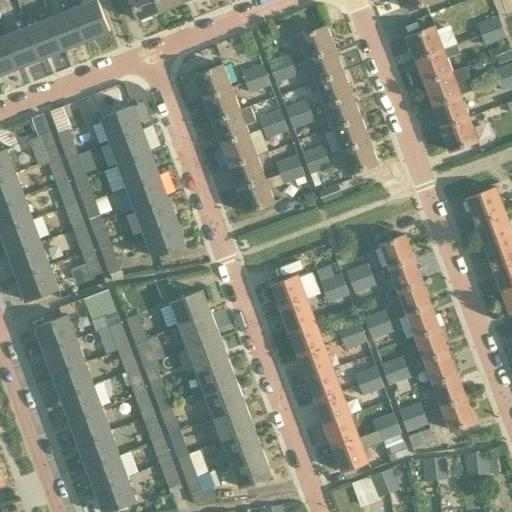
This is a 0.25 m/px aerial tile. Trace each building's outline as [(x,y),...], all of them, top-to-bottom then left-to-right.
[(74,10),(86,42),(110,33),(97,0),(74,10)] [(157,0),(129,0),(139,22),(163,12),(157,0)] [(157,0),(163,12),(185,3),(184,0),(157,0)] [(404,0),(409,10),(434,1),(433,0),(404,0)] [(74,10),(51,19),(63,51),(86,42),(74,10)] [(477,24),(482,36),(503,28),(498,16),(477,24)] [(63,51),(51,19),(28,28),(40,60),(63,51)] [(298,37),(307,60),(336,49),(327,26),(298,37)] [(415,60),(444,49),(435,26),(406,37),(415,60)] [(5,37),(17,69),(40,60),(28,28),(5,37)] [(503,28),(482,36),(485,45),(507,37),(503,28)] [(0,75),(17,69),(5,37),(0,38),(0,75)] [(336,49),(307,60),(315,83),(344,72),(336,49)] [(415,60),(423,83),(452,72),(444,49),(415,60)] [(511,58),(511,51),(511,50),(496,56),(499,64),(511,58)] [(268,61),(272,73),(294,65),(289,53),(268,61)] [(511,62),(494,69),(499,81),(511,76),(511,62)] [(242,71),(246,83),(267,75),(263,63),(242,71)] [(194,76),(203,99),(232,89),(223,65),(194,76)] [(294,65),(272,73),(276,83),(297,75),(294,65)] [(344,72),(315,83),(324,106),(353,95),(344,72)] [(458,87),(452,72),(423,83),(432,106),(461,95),(472,91),(469,83),(458,87)] [(267,75),(246,83),(250,93),(271,85),(267,75)] [(511,76),(499,81),(503,91),(511,87),(511,76)] [(232,89),(203,99),(211,122),(240,111),(232,89)] [(353,95),(324,106),(332,129),(361,118),(353,95)] [(461,95),(432,106),(440,128),(469,118),(461,95)] [(285,106),(290,119),(311,111),(306,98),(285,106)] [(109,141),(141,129),(132,106),(100,118),(109,141)] [(251,107),(240,111),(211,122),(220,145),(249,134),(246,126),(257,122),(251,107)] [(259,117),(263,129),(284,121),(279,109),(259,117)] [(311,111),(290,119),(293,129),(314,120),(311,111)] [(341,151),(370,141),(361,118),(332,129),(341,151)] [(478,141),(469,118),(440,128),(449,152),(478,141)] [(284,121),(263,129),(267,139),(288,131),(284,121)] [(58,133),(67,157),(78,153),(69,129),(58,133)] [(109,141),(118,165),(150,153),(141,129),(109,141)] [(48,161),(60,157),(50,132),(29,139),(39,164),(48,161)] [(220,145),(228,167),(257,157),(249,134),(220,145)] [(379,164),(370,141),(341,151),(350,175),(379,164)] [(306,164),(328,156),(323,144),(302,152),(306,164)] [(0,151),(0,178),(15,173),(6,150),(0,151)] [(78,153),(67,157),(75,181),(87,176),(78,153)] [(150,153),(118,165),(126,188),(159,176),(150,153)] [(280,174),(301,166),(297,154),(276,163),(280,174)] [(328,156),(306,164),(310,174),(331,166),(328,156)] [(68,180),(60,157),(48,161),(56,184),(68,180)] [(257,157),(228,167),(236,190),(265,179),(257,157)] [(305,176),(301,166),(280,174),(268,178),(272,189),(284,184),(284,185),(295,180),(304,177),(305,176)] [(0,205),(23,197),(15,173),(0,178),(0,205)] [(87,176),(75,181),(84,204),(95,199),(87,176)] [(159,176),(126,188),(135,211),(167,199),(159,176)] [(306,182),(304,177),(295,180),(297,186),(306,182)] [(274,203),(265,179),(236,190),(245,213),(274,203)] [(68,180),(56,184),(65,208),(77,203),(68,180)] [(338,183),(319,191),(323,203),(343,195),(338,183)] [(466,199),(475,222),(504,211),(495,188),(466,199)] [(0,205),(0,231),(32,220),(23,197),(0,205)] [(95,199),(84,204),(92,227),(104,223),(95,199)] [(167,199),(135,211),(144,234),(176,222),(167,199)] [(77,203),(65,208),(73,231),(85,226),(77,203)] [(511,232),(504,211),(475,222),(484,245),(511,234),(511,232)] [(32,220),(0,231),(9,255),(40,243),(32,220)] [(176,222),(144,234),(153,258),(185,246),(176,222)] [(104,223),(92,227),(101,250),(113,246),(104,223)] [(85,226),(73,231),(82,254),(94,250),(85,226)] [(511,234),(484,245),(492,268),(511,260),(511,234)] [(388,268),(413,259),(404,235),(379,244),(388,268)] [(40,243),(9,255),(17,278),(49,266),(40,243)] [(113,246),(101,250),(110,274),(122,270),(113,246)] [(94,250),(82,254),(86,264),(71,269),(76,284),(91,279),(90,277),(103,273),(94,250)] [(388,268),(397,291),(422,282),(413,259),(388,268)] [(511,260),(492,268),(501,290),(511,285),(511,260)] [(346,271),(351,283),(372,274),(368,263),(346,271)] [(49,266),(17,278),(26,302),(58,290),(49,266)] [(122,270),(110,274),(112,281),(125,279),(122,270)] [(272,286),(281,309),(306,300),(306,299),(320,293),(312,272),(297,277),(297,276),(272,286)] [(324,293),(346,285),(342,273),(320,281),(324,293)] [(372,274),(351,283),(355,293),(376,285),(372,274)] [(422,282),(397,291),(406,314),(431,305),(422,282)] [(350,295),(346,285),(324,293),(328,303),(350,295)] [(511,285),(501,290),(510,314),(511,312),(511,285)] [(109,326),(110,327),(121,323),(112,298),(109,289),(84,299),(91,320),(92,320),(97,331),(109,326)] [(178,327),(211,315),(202,291),(169,304),(178,327)] [(306,300),(281,309),(290,333),(315,323),(306,300)] [(406,314),(415,337),(440,328),(431,305),(406,314)] [(338,327),(342,340),(363,332),(359,320),(355,321),(350,308),(327,317),(331,330),(338,327)] [(364,317),(368,329),(390,321),(385,309),(364,317)] [(135,343),(147,339),(138,314),(126,318),(135,343)] [(178,327),(187,350),(219,338),(211,315),(178,327)] [(35,327),(44,351),(76,339),(68,316),(35,327)] [(390,321),(368,329),(372,339),(394,331),(390,321)] [(121,323),(110,327),(118,350),(130,346),(121,323)] [(315,323),(290,333),(299,356),(323,347),(315,323)] [(423,361),(448,351),(440,328),(415,337),(423,361)] [(363,332),(342,340),(345,349),(366,342),(363,332)] [(219,338),(187,350),(195,373),(228,361),(219,338)] [(76,339),(44,351),(52,374),(85,362),(76,339)] [(144,366),(156,362),(147,339),(135,343),(144,366)] [(130,346),(118,350),(126,373),(138,369),(130,346)] [(323,347),(299,356),(308,379),(332,370),(323,347)] [(423,361),(432,384),(457,374),(448,351),(423,361)] [(381,364),(385,375),(407,367),(403,355),(381,364)] [(228,361),(195,373),(204,396),(237,383),(228,361)] [(85,362),(52,374),(61,397),(93,385),(85,362)] [(164,385),(156,362),(144,366),(152,389),(164,385)] [(359,386),(381,378),(376,366),(355,374),(359,386)] [(407,367),(385,375),(389,386),(411,378),(407,367)] [(138,369),(126,373),(135,396),(147,392),(138,369)] [(316,402),(341,393),(332,370),(308,379),(316,402)] [(457,374),(432,384),(441,407),(466,397),(457,374)] [(385,387),(381,378),(359,386),(363,396),(385,387)] [(237,383),(204,396),(213,419),(245,406),(237,383)] [(93,385),(61,397),(69,420),(102,408),(93,385)] [(164,385),(152,389),(161,412),(173,408),(164,385)] [(147,392),(135,396),(143,419),(155,415),(147,392)] [(316,402),(325,425),(350,416),(341,393),(316,402)] [(475,421),(466,397),(441,407),(450,431),(475,421)] [(403,421),(424,413),(420,402),(399,410),(403,421)] [(245,406),(213,419),(221,442),(254,429),(245,406)] [(102,408),(69,420),(78,443),(110,431),(102,408)] [(177,419),(173,408),(161,412),(169,435),(181,431),(189,428),(184,416),(177,419)] [(394,412),(372,420),(376,432),(398,424),(394,412)] [(428,424),(424,413),(403,421),(407,432),(428,424)] [(143,419),(148,431),(152,442),(164,438),(155,415),(143,419)] [(350,416),(325,425),(334,448),(358,439),(350,416)] [(402,434),(398,424),(376,432),(361,438),(365,448),(383,441),(401,434),(402,434)] [(430,428),(408,436),(413,448),(434,440),(430,428)] [(230,464),(262,452),(254,429),(221,442),(230,464)] [(110,431),(78,443),(86,466),(119,454),(110,431)] [(181,431),(169,435),(178,458),(190,454),(181,431)] [(404,441),(401,434),(383,441),(386,448),(404,441)] [(172,461),(164,438),(152,442),(160,465),(172,461)] [(358,439),(334,448),(343,472),(367,463),(358,439)] [(409,454),(407,449),(404,441),(386,448),(391,461),(409,454)] [(482,451),(485,474),(499,472),(496,449),(482,451)] [(467,477),(485,474),(482,451),(464,454),(467,477)] [(271,476),(262,452),(230,464),(239,488),(271,476)] [(119,454),(86,466),(95,489),(127,477),(119,454)] [(190,454),(178,458),(186,481),(198,476),(190,454)] [(434,457),(437,481),(449,479),(446,456),(434,457)] [(426,482),(437,481),(434,457),(422,459),(426,482)] [(172,461),(160,465),(170,492),(182,487),(172,461)] [(392,467),(381,471),(389,493),(400,489),(392,467)] [(381,471),(370,476),(379,498),(389,493),(381,471)] [(198,476),(186,481),(195,504),(206,500),(207,501),(217,497),(213,486),(210,487),(209,486),(206,487),(202,488),(198,476)] [(127,477),(95,489),(103,511),(105,511),(136,501),(127,477)]
